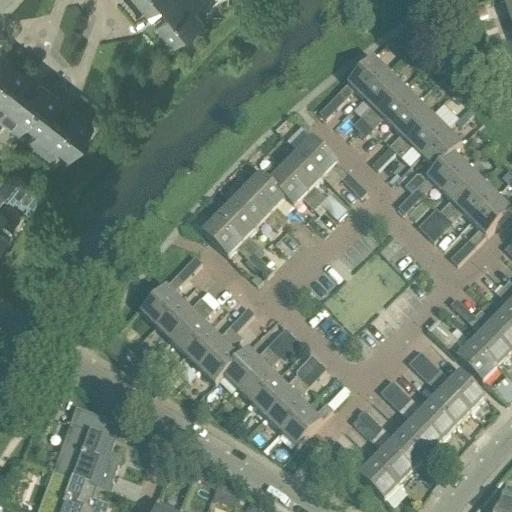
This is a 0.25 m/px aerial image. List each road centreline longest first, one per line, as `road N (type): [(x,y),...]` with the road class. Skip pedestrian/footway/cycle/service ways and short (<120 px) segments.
road 1 (residential): [(313,511),(0,318)]
road 2 (residential): [(387,201),(268,312)]
road 3 (residential): [(100,0),(114,20),(78,85),(38,51)]
road 4 (residential): [(456,289),(381,361),(365,396)]
road 5 (residential): [(365,396),(292,321),(268,312)]
